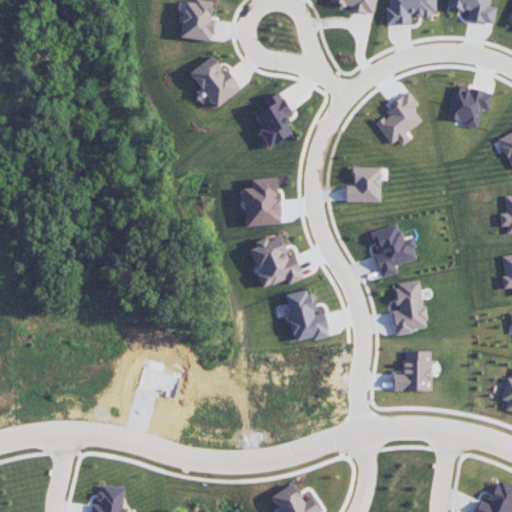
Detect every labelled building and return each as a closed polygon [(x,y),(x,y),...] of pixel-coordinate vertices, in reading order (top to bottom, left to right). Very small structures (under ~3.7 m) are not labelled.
[(213,2),(192,0),(185,0),(182,37),(213,41),(215,19),(211,18),(213,2)] [(330,0),(330,2),(351,6),(350,10),(374,15),(376,0),(330,0)] [(387,0),(388,24),(411,24),(411,15),(436,15),(436,0),(387,0)] [(494,24),(497,7),(490,6),(490,0),(448,0),(447,7),(469,11),(468,20),(494,24)] [(242,91),(229,69),(224,72),(215,56),(192,70),(215,107),(242,91)] [(478,126),(482,109),(489,110),(493,94),(454,85),(447,120),(478,126)] [(294,133),(284,117),(292,112),(280,92),(266,100),(269,107),(256,115),(264,129),(260,131),(270,147),(294,133)] [(422,122),(413,109),(418,105),(410,92),(385,108),(389,115),(377,123),(390,144),(398,140),(402,146),(410,140),(405,133),(422,122)] [(511,132),(498,140),(511,166),(511,132)] [(381,168),(353,167),(353,186),(347,185),(346,202),(381,203),(381,168)] [(282,224),(281,200),(278,200),(277,178),(253,179),(253,188),(245,188),(246,225),(282,224)] [(511,233),(511,194),(505,195),(506,213),(500,213),(501,226),(506,226),(507,233),(511,233)] [(418,259),(411,237),(402,240),(398,224),(371,232),(377,254),(374,255),(381,278),(397,273),(395,265),(418,259)] [(303,280),(297,255),(288,258),(282,237),(268,241),(267,238),(256,241),(258,247),(252,249),(262,287),(287,280),(288,284),(303,280)] [(511,253),(501,255),(504,289),(511,288),(511,253)] [(421,281),(394,284),(398,310),(392,311),(394,333),(427,329),(421,281)] [(287,295),(295,342),(329,336),(324,313),(317,314),(312,290),(287,295)] [(393,390),(431,391),(432,351),(404,351),(403,373),(393,373),(393,390)] [(511,376),(507,376),(502,399),(507,401),(505,410),(511,411),(511,376)] [(511,511),(511,485),(498,480),(489,503),(479,500),(474,511),(511,511)] [(125,487),(101,486),(100,505),(92,504),(91,511),(127,511),(127,507),(124,507),(125,487)] [(273,497),(279,507),(286,503),(290,511),(289,511),(319,511),(311,499),(303,503),(292,486),(273,497)]
